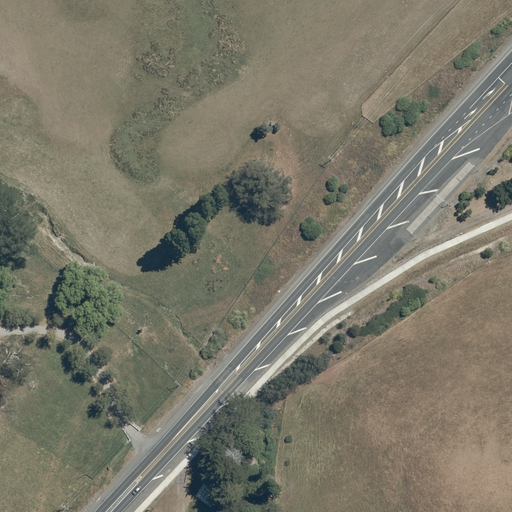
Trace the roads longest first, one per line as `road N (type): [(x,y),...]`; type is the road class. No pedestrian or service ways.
road 1 (trunk): [(475,127),(117,511)]
road 2 (trunk): [(100,511),(426,148)]
